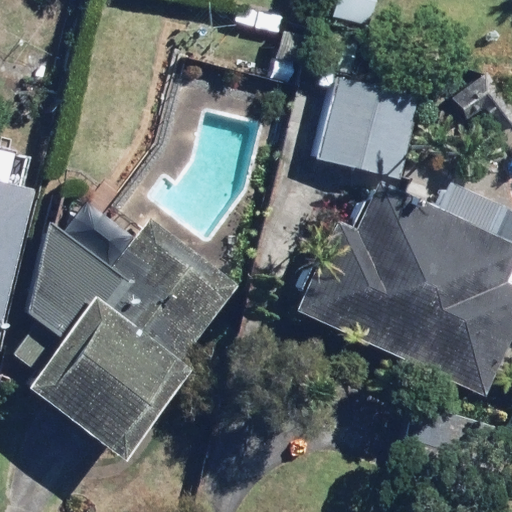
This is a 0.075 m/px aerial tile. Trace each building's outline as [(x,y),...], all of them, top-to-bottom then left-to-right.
[(378,0),(331,0),(328,16),(373,25),(378,0)] [(352,71),(361,30),(315,20),(306,61),(352,71)] [(499,136),(511,125),(511,107),(466,48),(427,79),(459,119),(476,106),(499,136)] [(420,99),(332,77),(312,156),(400,178),(420,99)] [(0,326),(31,190),(18,187),(26,152),(0,145),(0,326)] [(293,312),(482,395),(511,327),(511,205),(502,201),(488,233),(374,181),(354,226),(335,218),(293,312)] [(60,234),(48,225),(24,316),(31,322),(9,351),(35,371),(23,386),(122,461),(191,370),(178,360),(236,284),(146,215),(133,232),(88,198),(60,234)]
